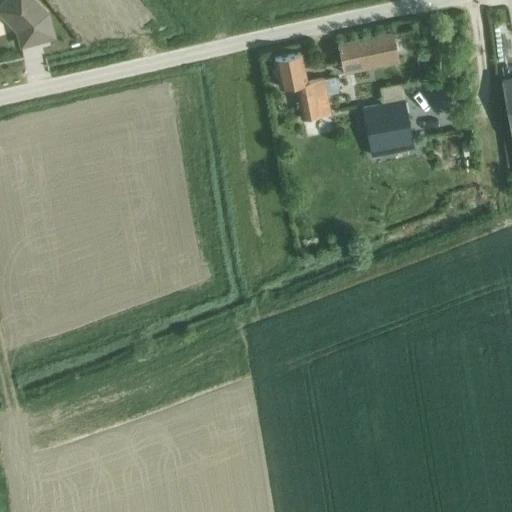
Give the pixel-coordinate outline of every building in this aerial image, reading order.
[(39,0),(1,0),(0,1),(0,13),(16,29),(21,46),(58,36),(51,11),(39,0)] [(394,32),(339,44),(345,73),(400,62),(394,32)] [(301,52),(275,57),(281,87),(296,84),(302,118),(331,112),(324,77),(306,80),(301,52)] [(511,76),(501,79),(511,139),(511,76)] [(383,101),(361,106),(371,156),(415,147),(403,83),(380,87),(383,101)]
